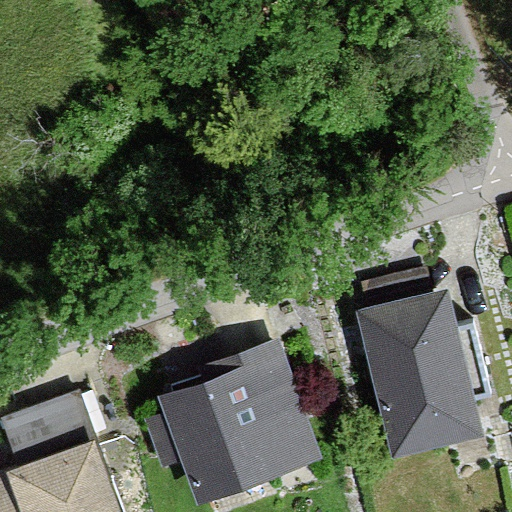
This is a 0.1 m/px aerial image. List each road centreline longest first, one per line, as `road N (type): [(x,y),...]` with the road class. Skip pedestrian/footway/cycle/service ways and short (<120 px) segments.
road 1 (residential): [(511,173),(0,359)]
road 2 (residential): [(447,0),(511,170)]
